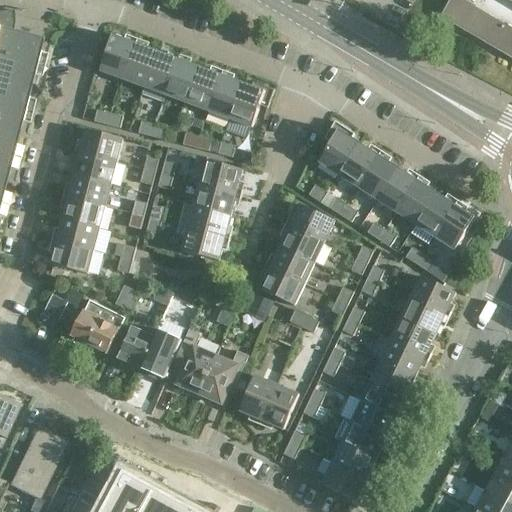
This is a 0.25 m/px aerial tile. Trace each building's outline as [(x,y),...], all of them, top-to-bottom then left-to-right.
[(511,0),(450,0),(441,17),(511,59),(511,0)] [(0,205),(3,193),(43,40),(7,31),(8,29),(7,29),(12,13),(14,12),(14,11),(0,12),(0,205)] [(122,80),(137,39),(129,36),(127,41),(113,36),(100,72),(122,80)] [(137,39),(122,80),(144,88),(157,52),(145,48),(147,43),(137,39)] [(157,52),(144,88),(141,95),(163,103),(166,96),(181,55),(172,52),(170,57),(157,52)] [(187,104),(200,68),(188,64),(189,59),(181,55),(166,96),(187,104)] [(200,68),(187,104),(209,112),(223,71),(214,68),(213,73),(200,68)] [(223,71),(209,112),(230,120),(243,84),(230,79),(232,75),(223,71)] [(243,84),(230,120),(252,128),(260,107),(268,109),(275,90),(253,83),(251,87),(243,84)] [(107,126),(110,114),(98,111),(95,123),(107,126)] [(110,114),(107,126),(120,129),(124,118),(110,114)] [(152,138),(155,126),(142,122),(139,134),(152,138)] [(339,176),(360,144),(352,139),(355,135),(336,122),(325,139),(332,144),(319,163),(339,176)] [(155,126),(152,138),(165,141),(168,129),(155,126)] [(75,151),(117,163),(123,140),(86,130),(82,145),(77,143),(75,151)] [(196,149),(199,137),(186,134),(183,146),(196,149)] [(199,137),(196,149),(209,152),(212,141),(199,137)] [(218,155),(233,159),(236,147),(221,143),(218,155)] [(358,189),(382,152),(376,149),(374,153),(360,144),(339,176),(358,189)] [(74,175),(111,185),(117,163),(75,151),(72,161),(77,163),(74,175)] [(382,152),(358,189),(378,201),(398,169),(385,160),(388,156),(382,152)] [(144,170),(156,173),(159,160),(148,157),(144,170)] [(162,175),(174,178),(177,165),(165,162),(162,175)] [(243,171),(207,162),(200,185),(242,195),(244,187),(240,186),(243,171)] [(398,169),(378,201),(397,213),(420,177),(412,172),(410,176),(398,169)] [(156,173),(144,170),(141,183),(153,186),(156,173)] [(64,195),(105,207),(111,185),(74,175),(71,189),(66,188),(64,195)] [(174,178),(162,175),(158,188),(170,191),(174,178)] [(416,226),(436,194),(425,186),(428,182),(420,177),(397,213),(416,226)] [(194,207),(231,216),(234,204),(240,205),(242,195),(200,185),(194,207)] [(309,196),(321,204),(328,194),(316,186),(309,196)] [(428,245),(433,237),(435,238),(458,202),(451,197),(448,201),(436,194),(416,226),(411,234),(428,245)] [(63,219),(100,229),(105,207),(64,195),(61,205),(66,207),(63,219)] [(341,216),(347,206),(336,199),(329,209),(341,216)] [(133,214),(144,218),(148,205),(136,202),(133,214)] [(458,202),(435,238),(455,251),(476,219),(463,211),(466,207),(458,202)] [(150,219),(162,222),(166,209),(154,206),(150,219)] [(286,225),(325,244),(335,222),(301,206),(295,219),(290,217),(286,225)] [(347,206),(341,216),(352,224),(359,213),(347,206)] [(188,229),(231,239),(233,231),(228,230),(231,216),(194,207),(188,229)] [(144,218),(133,214),(129,227),(141,230),(144,218)] [(52,240),(94,251),(100,229),(63,219),(59,233),(54,232),(52,240)] [(162,222),(150,219),(147,232),(159,235),(162,222)] [(379,241),(386,231),(374,224),(368,234),(379,241)] [(281,248),(315,264),(325,244),(286,225),(282,233),(287,235),(281,248)] [(182,253),(220,262),(223,248),(228,249),(231,239),(188,229),(182,253)] [(386,231),(379,241),(390,248),(397,238),(386,231)] [(94,251),(52,240),(49,250),(54,251),(51,265),(88,275),(94,251)] [(121,258),(133,261),(136,249),(124,246),(121,258)] [(357,259),(368,264),(374,252),(363,247),(357,259)] [(266,266),(305,285),(315,264),(281,248),(275,260),(270,258),(266,266)] [(418,266),(424,255),(412,248),(406,258),(418,266)] [(435,263),(425,256),(424,255),(418,266),(429,273),(435,263)] [(133,261),(121,258),(118,272),(130,275),(133,261)] [(368,264),(357,259),(352,271),(363,276),(368,264)] [(305,285),(266,266),(263,275),(267,277),(261,290),(295,307),(305,285)] [(368,279),(379,284),(385,271),(374,266),(368,279)] [(216,275),(207,294),(226,302),(234,283),(216,275)] [(411,299),(450,318),(454,310),(449,307),(456,294),(422,277),(411,299)] [(379,284),(368,279),(362,290),(373,296),(379,284)] [(338,300),(349,305),(354,293),(343,288),(338,300)] [(172,297),(155,290),(158,299),(169,303),(172,297)] [(265,321),(274,301),(256,293),(248,313),(265,321)] [(50,298),(45,310),(58,316),(64,305),(50,298)] [(401,320),(436,336),(442,324),(446,326),(450,318),(411,299),(401,320)] [(349,305),(338,300),(332,312),(343,317),(349,305)] [(126,319),(90,302),(85,312),(84,311),(72,336),(109,355),(126,319)] [(197,308),(187,304),(184,311),(193,315),(197,308)] [(348,320),(359,325),(365,313),(354,307),(348,320)] [(301,328),(306,316),(295,312),(290,323),(301,328)] [(118,359),(126,362),(127,367),(139,372),(139,373),(140,373),(155,338),(159,329),(147,324),(149,317),(138,313),(118,359)] [(306,316),(301,328),(314,334),(319,323),(306,316)] [(359,325),(348,320),(343,332),(354,337),(359,325)] [(392,340),(430,359),(434,351),(430,349),(436,336),(401,320),(392,340)] [(198,398),(215,357),(195,349),(201,336),(189,331),(173,369),(183,374),(178,385),(189,390),(188,393),(198,398)] [(155,338),(140,373),(153,378),(157,376),(165,379),(182,338),(171,334),(167,343),(155,338)] [(382,361),(416,377),(422,365),(427,367),(430,359),(392,340),(382,361)] [(329,361),(340,366),(346,354),(335,349),(329,361)] [(215,357),(198,398),(210,403),(211,399),(222,404),(227,393),(233,395),(250,357),(238,352),(232,365),(215,357)] [(340,366),(329,361),(323,373),(334,378),(340,366)] [(372,382),(411,400),(415,392),(410,389),(416,377),(382,361),(372,382)] [(260,426),(277,386),(255,377),(240,412),(254,418),(252,422),(260,426)] [(362,402),(397,418),(403,406),(407,408),(411,400),(372,382),(362,402)] [(277,386),(260,426),(269,429),(271,425),(285,431),(300,396),(277,386)] [(309,402),(320,407),(326,395),(315,390),(309,402)] [(496,390),(490,400),(501,406),(507,395),(496,390)] [(0,469),(7,454),(0,451),(19,409),(20,409),(21,407),(0,397),(0,469)] [(320,407),(309,402),(304,414),(315,419),(320,407)] [(353,423),(391,441),(395,433),(391,431),(397,418),(362,402),(353,423)] [(343,443),(377,460),(383,447),(387,450),(391,441),(353,423),(343,443)] [(68,442),(38,428),(9,486),(39,501),(68,442)] [(290,443),(301,448),(307,436),(296,431),(290,443)] [(301,448),(290,443),(284,455),(295,460),(301,448)] [(333,464),(372,482),(375,475),(371,472),(377,460),(343,443),(333,464)] [(495,473),(511,481),(511,458),(505,455),(495,473)] [(357,502),(363,488),(368,491),(372,482),(333,464),(323,460),(318,472),(327,476),(323,485),(357,502)] [(192,511),(120,473),(99,511),(192,511)] [(485,491),(511,505),(511,481),(495,473),(485,491)] [(45,511),(58,511),(69,490),(58,485),(45,511)] [(475,509),(481,511),(511,511),(511,505),(485,491),(475,509)]
